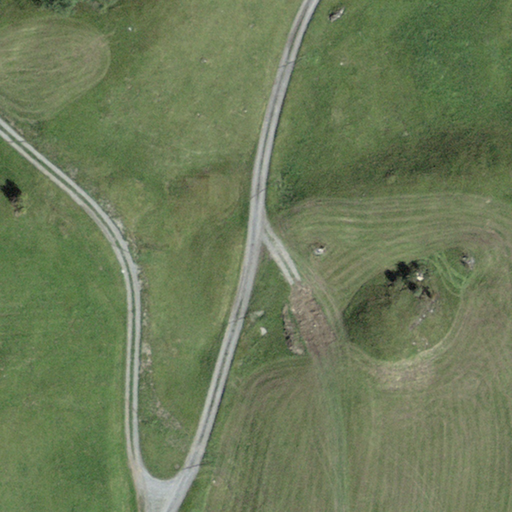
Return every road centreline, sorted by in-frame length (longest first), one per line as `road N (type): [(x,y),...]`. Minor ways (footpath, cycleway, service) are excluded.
road 1 (track): [(164,511),(202,444),(285,66),(310,0)]
road 2 (track): [(0,124),(113,229),(135,295),(130,430),(145,511)]
